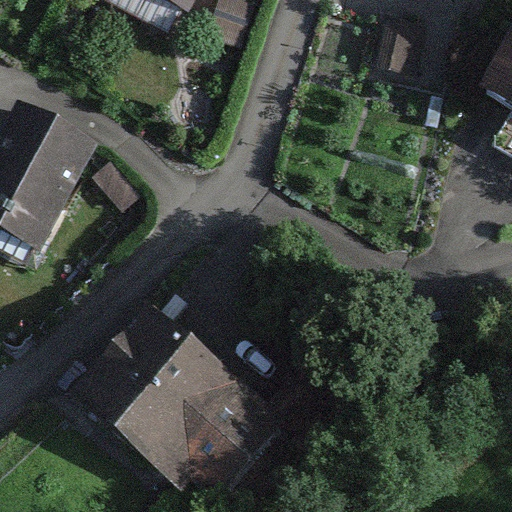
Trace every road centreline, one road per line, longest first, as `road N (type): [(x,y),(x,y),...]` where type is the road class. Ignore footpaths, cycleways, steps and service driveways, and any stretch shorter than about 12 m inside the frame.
road 1 (residential): [(0,399),(241,181)]
road 2 (residential): [(241,181),(393,270),(435,276),(511,255)]
road 3 (residential): [(241,181),(307,0)]
